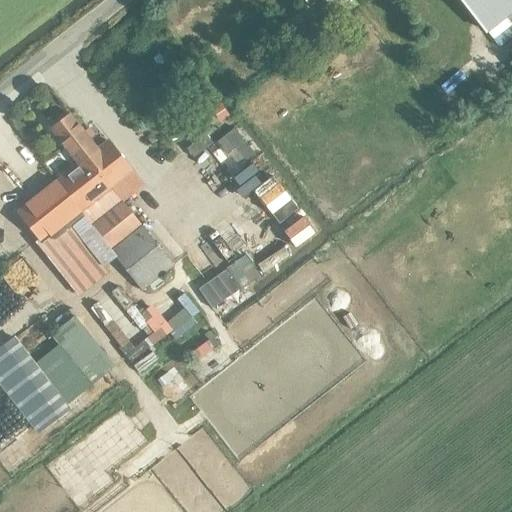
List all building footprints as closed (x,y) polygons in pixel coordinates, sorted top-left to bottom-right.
[(511,0),(460,0),(486,32),(511,10),(511,0)] [(142,291),(173,266),(122,202),(143,186),(109,142),(99,150),(70,114),(50,130),(79,166),(19,213),(43,243),(80,213),(142,291)] [(236,124),(217,140),(240,166),(258,150),(236,124)] [(234,178),(248,194),(266,178),(252,162),(234,178)] [(274,174),(255,190),(299,244),(318,228),(274,174)] [(252,244),(261,235),(242,214),(233,222),(252,244)] [(213,310),(239,291),(224,270),(198,289),(213,310)] [(52,334),(93,385),(115,366),(74,316),(52,334)]
